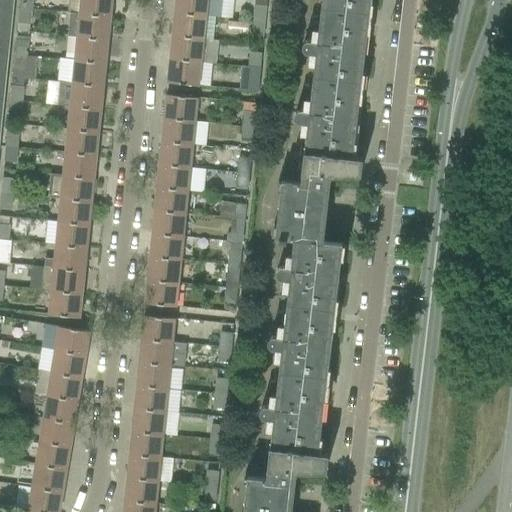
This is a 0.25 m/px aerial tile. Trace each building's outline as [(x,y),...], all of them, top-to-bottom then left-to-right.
[(0,0),(0,146),(15,0),(0,0)] [(19,0),(19,7),(31,9),(31,0),(19,0)] [(80,0),(79,13),(109,16),(110,0),(80,0)] [(175,0),(174,14),(203,17),(204,17),(220,19),(222,0),(175,0)] [(321,0),(320,14),(367,19),(364,18),(366,4),(369,5),(369,0),(321,0)] [(252,6),(250,22),(265,23),(266,7),(252,6)] [(19,7),(17,23),(29,24),(31,9),(19,7)] [(69,12),(67,35),(77,36),(106,39),(109,16),(79,13),(69,12)] [(174,14),(172,37),(202,40),(204,17),(174,14)] [(303,44),(302,48),(305,51),(309,52),(311,52),(315,52),(312,82),(359,87),(360,87),(356,86),(358,72),(361,73),(363,58),(360,57),(361,47),(364,47),(366,33),(362,32),(364,20),(367,20),(367,19),(320,14),(317,40),(316,41),(307,40),(306,40),(303,44)] [(227,20),(226,29),(247,31),(248,22),(227,20)] [(265,23),(250,22),(249,35),(264,35),(265,23)] [(77,36),(75,59),(104,62),(106,39),(77,36)] [(172,37),(169,60),(199,63),(212,65),(216,65),(217,42),(202,40),(172,37)] [(16,40),(14,54),(26,55),(27,41),(16,40)] [(247,51),(246,68),(258,70),(260,52),(247,51)] [(26,55),(14,54),(13,69),(24,70),(26,55)] [(75,59),(72,83),(102,86),(104,62),(75,59)] [(169,60),(167,84),(187,86),(197,87),(197,86),(209,88),(209,87),(212,65),(199,63),(169,60)] [(258,70),(246,68),(245,81),(257,82),(258,70)] [(58,82),(56,104),(70,106),(99,109),(102,86),(72,83),(72,84),(58,82)] [(295,114),(294,118),(297,121),(301,121),(307,122),(303,152),(310,152),(348,157),(350,142),(353,143),(355,127),(352,127),(353,116),(356,117),(358,102),(355,102),(356,88),(359,88),(359,87),(312,82),(308,110),(308,111),(298,110),(295,114)] [(11,86),(10,100),(21,101),(22,88),(11,86)] [(166,95),(164,118),(193,121),(196,98),(166,95)] [(10,100),(8,115),(19,116),(21,101),(10,100)] [(243,103),(241,127),(254,128),(256,104),(243,103)] [(70,106),(67,129),(97,132),(99,109),(70,106)] [(164,118),(161,141),(191,144),(193,121),(164,118)] [(241,127),(240,141),(252,143),(254,129),(254,128),(241,127)] [(67,129),(65,152),(95,155),(97,132),(67,129)] [(6,132),(5,146),(16,147),(18,134),(6,132)] [(161,141),(159,165),(188,167),(191,144),(161,141)] [(5,146),(3,161),(15,162),(16,147),(5,146)] [(65,152),(63,175),(92,178),(95,155),(65,152)] [(286,237),(293,238),(314,240),(322,176),(330,177),(336,176),(336,175),(358,174),(358,175),(360,175),(361,158),(348,157),(310,152),(308,172),(301,172),(300,182),(292,181),(293,178),(285,177),(285,180),(281,179),(281,181),(284,182),(283,190),(280,190),(276,226),(279,226),(278,235),(275,234),(275,236),(278,236),(278,240),(285,241),(286,237)] [(238,158),(236,173),(248,174),(250,159),(238,158)] [(159,165),(157,188),(186,191),(188,167),(159,165)] [(236,173),(235,187),(247,188),(248,174),(236,173)] [(51,175),(48,197),(60,198),(90,201),(92,178),(63,175),(63,176),(51,175)] [(1,178),(0,192),(12,193),(13,180),(1,178)] [(157,188),(154,211),(184,214),(186,191),(157,188)] [(0,192),(0,207),(10,209),(12,193),(0,192)] [(60,201),(58,221),(87,224),(90,201),(60,198),(60,199),(60,201)] [(233,202),(232,219),(244,220),(245,203),(233,202)] [(154,211),(152,234),(181,237),(184,214),(154,211)] [(226,235),(226,241),(229,242),(242,243),(244,220),(232,219),(230,232),(226,235)] [(58,221),(56,245),(85,248),(87,224),(58,221)] [(152,234),(150,257),(179,260),(181,237),(152,234)] [(276,270),(276,274),(278,278),(282,278),(283,278),(289,279),(285,308),(333,314),(333,313),(330,313),(331,299),(334,299),(336,284),(333,284),(335,274),(337,274),(339,259),(336,258),(338,245),(341,245),(341,244),(322,241),(314,240),(293,238),(290,266),(290,267),(290,268),(280,267),(276,270)] [(0,239),(0,263),(9,264),(11,241),(6,241),(0,239)] [(229,242),(227,265),(239,266),(242,243),(229,242)] [(45,259),(44,267),(83,271),(85,248),(56,245),(54,260),(45,259)] [(150,257),(147,280),(177,283),(179,260),(150,257)] [(227,265),(226,277),(238,278),(239,266),(227,265)] [(44,267),(42,290),(80,294),(83,271),(44,267)] [(177,283),(147,280),(145,304),(174,307),(177,283)] [(225,288),(223,303),(236,304),(237,289),(225,288)] [(80,294),(42,290),(42,291),(51,292),(49,314),(78,317),(80,294)] [(268,340),(268,344),(270,347),(274,348),(280,348),(277,378),(325,383),(322,382),(323,369),(326,369),(328,354),(325,353),(326,343),(329,344),(331,329),(328,328),(329,314),(333,315),(333,314),(285,308),(282,336),(282,337),(272,336),(271,336),(268,340)] [(143,316),(141,339),(171,342),(173,319),(143,316)] [(44,324),(41,348),(55,350),(84,355),(88,332),(77,330),(68,328),(58,327),(44,324)] [(218,331),(217,347),(230,349),(231,332),(218,331)] [(141,339),(139,362),(168,366),(183,367),(185,344),(171,342),(141,339)] [(230,349),(217,347),(216,361),(229,362),(230,349)] [(41,348),(37,371),(51,373),(80,378),(84,355),(55,350),(41,348)] [(139,362),(136,386),(166,389),(168,366),(139,362)] [(51,373),(47,396),(76,401),(80,378),(51,373)] [(214,377),(212,393),(225,395),(226,378),(214,377)] [(260,409),(260,414),(262,417),(263,417),(266,417),(272,418),(270,433),(269,447),(275,448),(313,452),(315,438),(318,439),(319,433),(320,423),(317,423),(319,413),(321,414),(323,398),(320,398),(322,384),(325,384),(325,383),(277,378),(274,405),(274,407),(264,406),(263,406),(260,409)] [(136,386),(134,409),(164,412),(166,389),(136,386)] [(225,395),(212,393),(211,407),(224,408),(225,395)] [(47,396),(43,419),(72,424),(76,401),(47,396)] [(134,409),(132,432),(161,435),(164,412),(134,409)] [(43,419),(39,442),(69,447),(72,424),(43,419)] [(209,424),(208,440),(220,441),(222,425),(209,424)] [(132,432),(129,454),(159,457),(161,435),(132,432)] [(220,441),(208,440),(207,454),(219,455),(220,441)] [(39,442),(36,465),(65,470),(69,447),(39,442)] [(281,511),(286,472),(295,473),(295,471),(302,471),(302,470),(323,470),(323,471),(325,471),(327,454),(313,452),(275,448),(273,467),(267,467),(265,477),(246,475),(246,477),(249,477),(248,485),(245,485),(241,511),(281,511)] [(129,454),(127,478),(156,481),(170,483),(172,459),(159,457),(129,454)] [(36,465),(32,488),(61,492),(65,470),(36,465)] [(204,470),(203,486),(216,487),(217,471),(204,470)] [(127,478),(124,502),(154,505),(156,481),(127,478)] [(216,487),(203,486),(202,500),(215,501),(216,487)] [(31,490),(28,511),(34,511),(57,511),(61,492),(32,488),(31,490)] [(124,502),(123,511),(153,511),(154,505),(124,502)]
